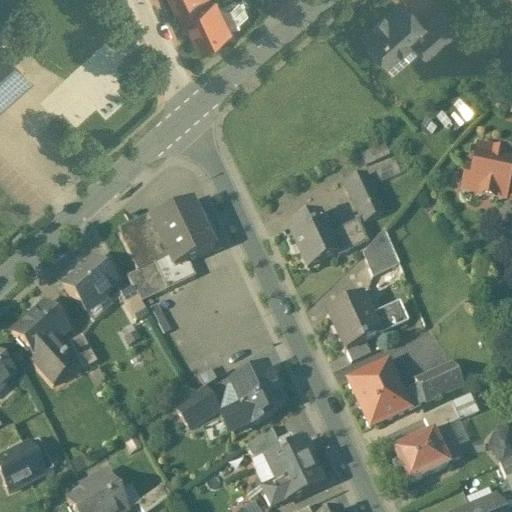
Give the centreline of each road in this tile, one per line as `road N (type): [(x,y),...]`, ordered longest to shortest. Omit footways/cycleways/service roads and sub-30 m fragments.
road 1 (residential): [(188,115),(375,511)]
road 2 (tertiary): [(0,282),(188,115)]
road 3 (tertiary): [(188,115),(320,0)]
road 4 (residential): [(134,0),(188,115)]
